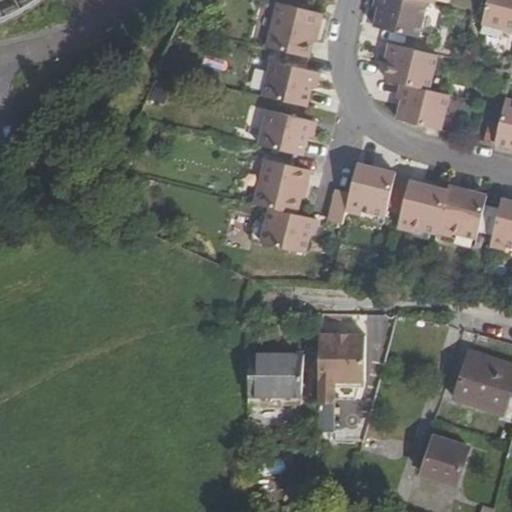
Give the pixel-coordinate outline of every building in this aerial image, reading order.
[(0,0),(0,24),(16,20),(37,10),(52,0),(0,0)] [(419,38),(428,3),(414,0),(382,0),(381,8),(376,28),(419,38)] [(511,30),(511,0),(488,0),(483,24),(499,27),(511,30)] [(277,6),(267,50),(309,61),(313,46),(316,33),(319,34),(321,24),(323,17),(277,6)] [(328,25),(321,24),(319,34),(316,33),(313,46),(323,48),(328,25)] [(496,38),(499,27),(483,24),(481,33),(496,38)] [(391,60),(395,45),(389,43),(385,58),(391,60)] [(434,69),(438,56),(395,45),(391,60),(386,80),(400,84),(406,85),(429,91),(434,69)] [(272,64),(264,99),(307,110),(312,89),(314,75),(272,64)] [(429,91),(439,93),(444,72),(434,69),(429,91)] [(322,77),(314,75),(312,89),(318,91),(322,77)] [(397,99),(402,101),(406,85),(400,84),(397,99)] [(398,120),(426,127),(441,130),(450,96),(439,93),(429,91),(406,85),(402,101),(398,120)] [(504,108),(495,145),(511,148),(511,100),(507,99),(504,108)] [(266,111),(259,145),(305,156),(309,136),(312,122),(266,111)] [(319,124),(312,122),(309,136),(316,137),(319,124)] [(264,158),(253,203),(267,207),(295,214),(299,197),(302,184),(307,186),(311,169),(264,158)] [(351,196),(347,212),(361,215),(361,211),(386,218),(396,176),(358,167),(351,196)] [(410,183),(398,230),(413,234),(413,229),(437,235),(448,192),(410,183)] [(449,188),(448,192),(437,235),(453,239),(454,234),(476,239),(486,197),(449,188)] [(330,222),(344,226),(347,212),(351,196),(337,192),(330,222)] [(511,247),(511,203),(500,200),(490,246),(505,250),(505,246),(511,247)] [(295,214),(267,207),(263,224),(259,243),(303,254),(309,232),(312,218),(295,214)] [(384,227),(386,218),(361,211),(361,215),(360,221),(384,227)] [(319,220),(312,218),(309,232),(315,234),(319,220)] [(259,243),(263,224),(253,221),(249,241),(259,243)] [(412,238),(435,244),(437,235),(413,229),(413,234),(412,238)] [(475,248),(476,239),(454,234),(453,239),(452,243),(475,248)] [(369,327),(321,327),(321,396),(337,396),(337,374),(367,374),(369,327)] [(430,354),(432,338),(401,332),(397,347),(430,354)] [(302,393),(305,352),(249,352),(250,393),(302,393)] [(503,417),(511,386),(511,367),(469,355),(456,403),(503,417)] [(435,440),(423,477),(458,488),(469,451),(435,440)] [(458,488),(423,477),(421,484),(456,494),(458,488)]
